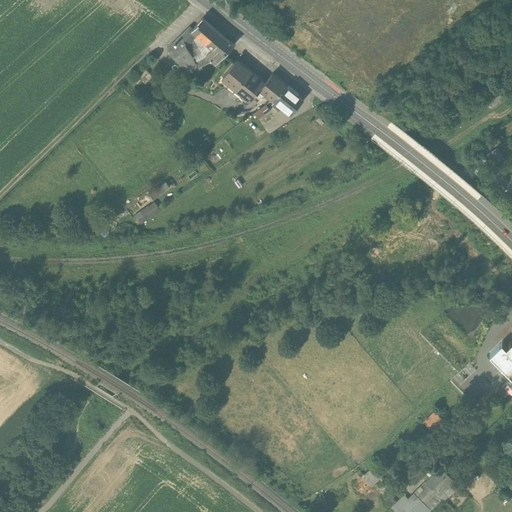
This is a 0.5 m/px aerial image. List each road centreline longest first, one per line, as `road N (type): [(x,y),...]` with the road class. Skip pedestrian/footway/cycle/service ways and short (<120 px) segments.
road 1 (tertiary): [(195,0),(391,137),(511,240)]
road 2 (track): [(129,409),(258,511)]
road 3 (track): [(0,344),(129,409)]
